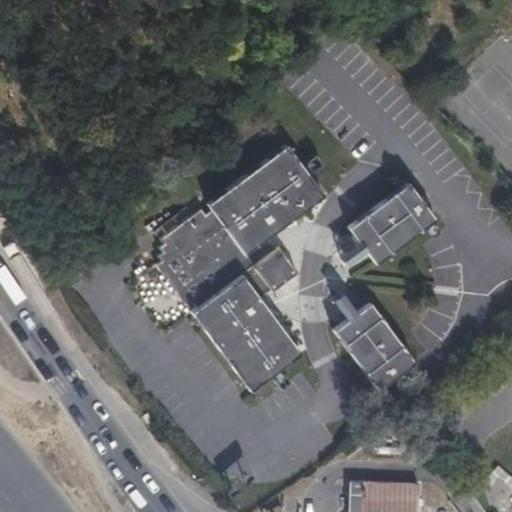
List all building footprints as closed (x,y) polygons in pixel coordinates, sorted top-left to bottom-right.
[(271,237),(325,197),(288,148),(208,205),(212,211),(207,215),(203,210),(160,242),(162,246),(157,250),(160,253),(156,256),(160,262),(155,265),(185,306),(191,301),(195,308),(190,311),(248,394),(300,354),(261,301),(297,273),(271,237)] [(317,156),(308,163),(315,173),(326,166),(317,156)] [(437,220),(409,182),(349,226),(377,264),(437,220)] [(336,253),(343,268),(366,256),(358,242),(336,253)] [(339,315),(350,308),(337,287),(326,294),(339,315)] [(414,362),(369,305),(333,331),(377,391),(414,362)] [(290,384),(283,375),(272,383),(280,393),(290,384)] [(347,511),(414,511),(415,484),(347,482),(347,511)]
